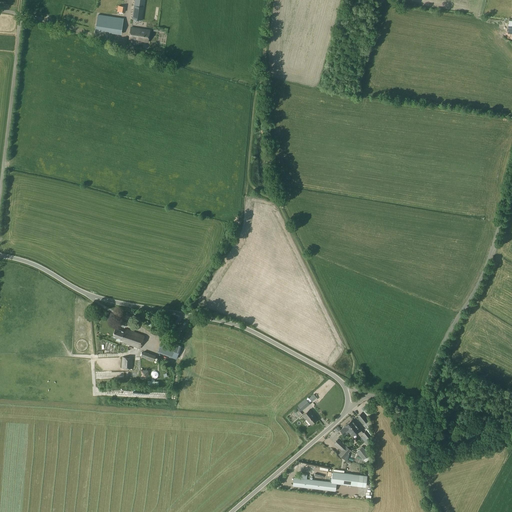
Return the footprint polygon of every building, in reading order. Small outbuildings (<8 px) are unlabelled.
[(112,0),(98,0),(97,10),(111,12),(112,0)] [(145,0),(134,0),(133,14),(131,14),(131,18),(142,20),(145,0)] [(121,35),(123,18),(98,14),(95,31),(121,35)] [(129,39),(148,42),(150,30),(131,27),(129,39)] [(127,312),(125,316),(134,321),(136,317),(127,312)] [(125,328),(124,331),(115,328),(112,336),(121,339),(120,342),(140,349),(145,335),(125,328)] [(176,359),(181,346),(162,339),(157,352),(176,359)] [(155,355),(143,351),(141,358),(153,362),(155,355)] [(122,357),(121,368),(132,369),(133,357),(122,357)] [(149,368),(140,368),(139,376),(147,377),(149,368)] [(305,399),(298,405),(302,410),(309,403),(305,399)] [(311,424),(317,419),(309,410),(303,415),(311,424)] [(285,417),(289,421),(295,417),(290,412),(285,417)] [(362,412),(357,416),(363,424),(369,420),(362,412)] [(348,431),(356,424),(352,420),(344,426),(345,427),(340,430),(344,435),(348,431)] [(356,424),(348,431),(352,436),(357,432),(361,437),(363,436),(366,439),(371,435),(371,433),(367,428),(364,429),(365,430),(363,432),(360,429),(356,424)] [(351,450),(338,439),(333,444),(341,450),(338,454),(343,459),(344,458),(347,461),(349,454),(348,453),(351,450)] [(356,451),(358,453),(363,460),(363,459),(365,462),(371,458),(366,451),(369,449),(367,447),(364,449),(362,446),(356,451)] [(333,469),(331,482),(294,477),(293,486),(334,491),(335,490),(336,484),(365,487),(367,475),(344,473),(344,470),(333,469)]
